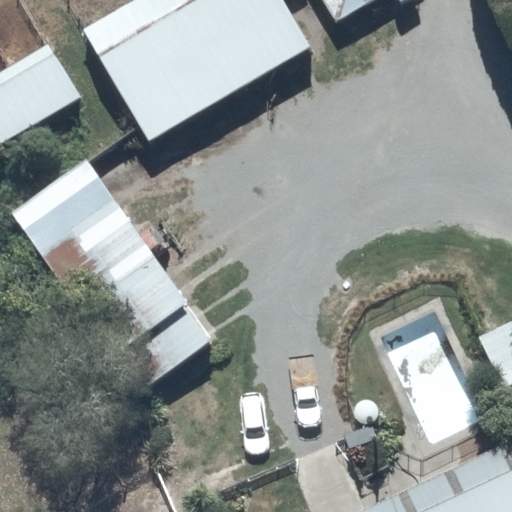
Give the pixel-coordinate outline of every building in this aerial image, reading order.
[(149,0),(95,32),(160,144),(324,49),(295,0),(330,0),(345,26),(389,0),(149,0)] [(0,156),(88,102),(56,49),(0,84),(0,156)] [(221,349),(125,207),(140,197),(113,157),(8,229),(132,410),(221,349)] [(511,331),(487,346),(511,391),(511,331)] [(511,511),(511,488),(459,511),(511,511)]
